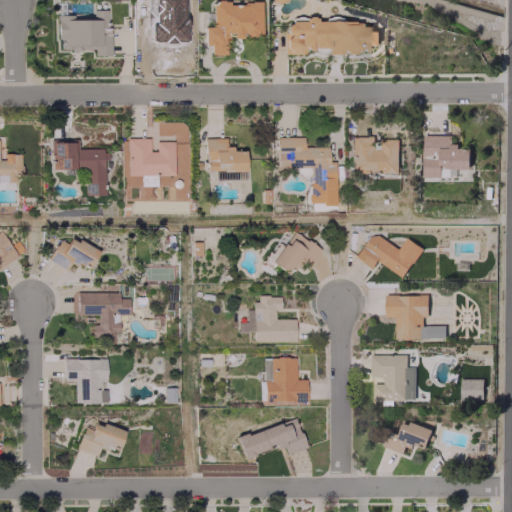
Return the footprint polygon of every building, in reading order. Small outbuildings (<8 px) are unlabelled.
[(260,2),(226,3),(226,1),(210,1),(210,26),(202,26),(202,45),(208,45),(208,54),(225,54),(224,37),(241,37),(241,35),(260,35),(260,2)] [(55,15),(55,49),(91,49),(91,55),(108,55),(107,9),(91,9),(91,19),(71,19),(70,14),(55,15)] [(283,50),(324,51),(370,53),(370,45),(377,45),(378,28),(358,27),(359,21),(284,19),(283,50)] [(422,176),(455,177),(455,169),(468,169),(468,147),(450,146),(450,135),(422,135),(422,176)] [(397,139),(378,139),(378,148),(372,148),(372,136),(350,136),(350,173),(397,172),(397,139)] [(243,171),(243,148),(224,148),(224,137),(203,138),(204,170),(213,170),(214,179),(224,178),(224,171),(243,171)] [(274,166),(307,167),(307,203),(332,203),(333,161),(326,161),(326,146),(302,146),(302,137),(275,137),(274,166)] [(49,168),(83,167),(83,194),(102,194),(102,148),(76,148),(76,138),(49,139),(49,168)] [(172,174),(172,141),(154,141),(154,151),(148,151),(147,138),(125,138),(125,175),(172,174)] [(0,181),(14,181),(14,174),(19,174),(20,153),(0,152),(0,181)] [(154,175),(138,175),(139,185),(154,185),(154,175)] [(0,265),(15,257),(0,230),(0,229),(0,265)] [(308,265),(319,248),(291,230),(270,262),(285,273),(291,264),(296,267),(301,260),(308,265)] [(402,277),(420,248),(404,237),(397,249),(370,232),(354,257),(371,268),(375,260),(402,277)] [(87,269),(96,249),(69,236),(66,242),(56,238),(46,260),(65,269),(68,260),(87,269)] [(117,292),(74,291),(74,314),(95,314),(95,324),(89,324),(89,335),(117,335),(117,314),(127,314),(127,297),(117,297),(117,292)] [(444,338),(444,325),(422,326),(421,317),(426,317),(426,294),(384,295),(384,317),(394,317),(394,339),(444,338)] [(293,318),(273,318),(273,308),(279,308),(279,295),(252,295),(252,341),(293,341),(293,318)] [(369,355),(370,376),(382,376),(382,383),(372,384),(372,400),(414,400),(414,367),(405,367),(405,354),(369,355)] [(262,401),(305,401),(305,378),(294,378),(294,356),(269,356),(269,381),(262,381),(262,401)] [(104,358),(62,358),(61,380),(72,380),(72,402),(104,402),(104,389),(99,389),(99,380),(104,380),(104,358)] [(481,378),(459,379),(459,399),(482,399),(481,378)] [(234,437),(240,457),(281,444),(284,454),(304,447),(294,417),(234,437)] [(382,447),(402,452),(404,444),(424,449),(430,428),(390,417),(382,447)] [(123,430),(94,420),(91,429),(81,426),(74,449),(94,455),(98,445),(116,451),(123,430)]
